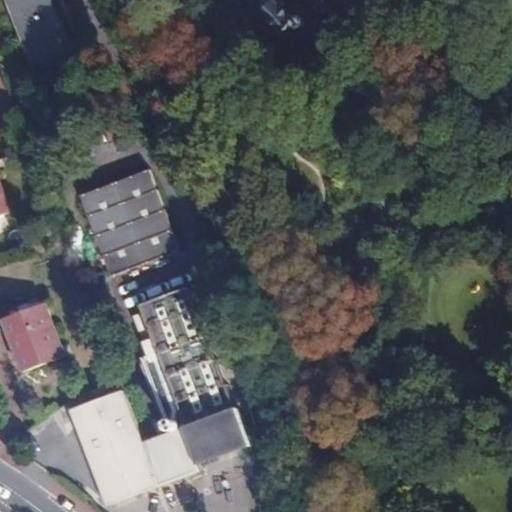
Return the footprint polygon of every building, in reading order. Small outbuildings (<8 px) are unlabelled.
[(0,0),(0,43),(9,41),(0,0)] [(51,0),(8,0),(33,66),(71,52),(51,0)] [(304,23),(303,17),(293,17),(291,17),(289,19),(277,6),(281,3),(277,0),(270,0),(271,1),(267,5),(259,12),(283,37),(292,29),(299,29),(304,23)] [(147,171),(80,195),(110,274),(176,249),(147,171)] [(0,213),(11,210),(0,180),(0,213)] [(75,407),(109,498),(201,465),(199,460),(254,440),(241,406),(238,406),(193,283),(145,302),(188,423),(143,440),(124,390),(75,407)] [(24,369),(48,360),(45,350),(62,343),(46,301),(5,317),(24,369)] [(45,350),(48,360),(66,353),(62,343),(45,350)] [(179,482),(185,499),(219,485),(214,470),(179,482)]
